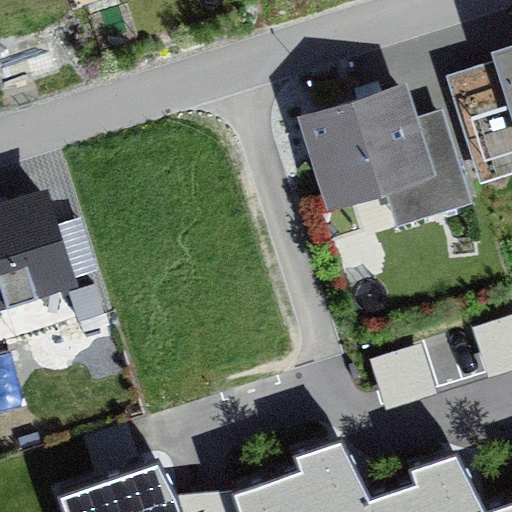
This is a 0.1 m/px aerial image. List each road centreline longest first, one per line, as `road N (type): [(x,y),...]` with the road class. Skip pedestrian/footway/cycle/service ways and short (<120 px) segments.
road 1 (residential): [(0,152),(245,75)]
road 2 (residential): [(245,75),(482,0)]
road 3 (residential): [(314,313),(245,75)]
